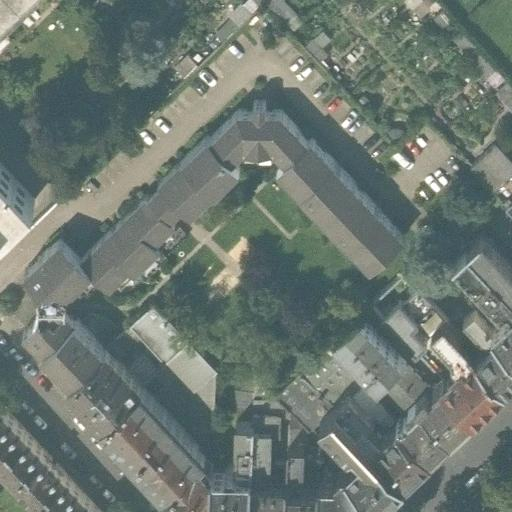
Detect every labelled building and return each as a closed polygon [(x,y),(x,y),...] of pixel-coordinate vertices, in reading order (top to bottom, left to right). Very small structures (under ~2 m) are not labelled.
[(0,0),(0,36),(14,23),(30,9),(21,0),(0,0)] [(21,0),(30,9),(34,5),(39,0),(21,0)] [(245,21),(267,0),(270,0),(294,25),(306,13),(294,0),(243,0),(234,10),(245,21)] [(436,0),(413,0),(420,13),(439,4),(436,0)] [(276,148),(287,158),(310,136),(283,109),(269,108),(268,95),(256,95),(256,107),(241,107),(211,137),(232,158),(244,147),(258,148),(276,148)] [(154,186),(148,191),(172,215),(177,210),(183,204),(193,213),(241,167),(232,158),(211,137),(207,133),(161,179),(154,186)] [(310,135),(310,136),(287,158),(278,167),(280,169),(317,207),(373,263),(405,231),(384,210),(339,164),(310,135)] [(492,187),(511,208),(511,157),(497,140),(470,164),(492,187)] [(52,149),(35,164),(58,189),(74,175),(52,149)] [(0,233),(35,201),(0,163),(0,233)] [(148,191),(82,257),(94,269),(89,273),(106,291),(132,265),(136,269),(161,244),(157,240),(177,220),(172,215),(148,191)] [(468,245),(511,291),(511,265),(482,233),(468,245)] [(24,330),(43,349),(77,315),(81,311),(81,307),(81,292),(76,287),(89,273),(94,269),(82,257),(61,236),(25,269),(39,288),(41,298),(37,313),(24,330)] [(492,326),(511,345),(511,291),(468,245),(453,259),(505,314),(492,326)] [(369,303),(416,352),(427,341),(412,326),(419,320),(404,304),(419,289),(402,271),(369,303)] [(132,319),(167,356),(189,335),(154,298),(132,319)] [(451,310),(460,319),(464,316),(465,317),(474,308),(463,298),(451,310)] [(477,353),(506,383),(511,377),(511,345),(492,326),(474,308),(465,317),(489,342),(477,353)] [(350,323),(454,433),(474,413),(441,379),(434,386),(362,313),(350,323)] [(105,345),(77,315),(43,349),(72,378),(105,345)] [(459,362),(441,379),(474,413),(506,383),(477,353),(443,317),(433,327),(452,346),(453,355),(459,362)] [(403,420),(433,452),(454,433),(350,323),(336,336),(403,407),(410,401),(416,408),(403,420)] [(203,350),(189,335),(167,356),(152,370),(166,385),(189,364),(203,350)] [(328,411),(336,404),(350,391),(360,381),(326,344),(294,374),(328,411)] [(105,345),(72,378),(65,384),(102,422),(143,383),(105,345)] [(189,364),(200,379),(194,386),(194,404),(202,404),(202,412),(214,411),(215,380),(215,364),(203,350),(189,364)] [(244,370),(243,389),(243,404),(253,404),(276,404),(276,428),(282,428),(283,399),(276,392),(255,370),(244,370)] [(283,399),(310,428),(322,417),(328,411),(294,374),(276,392),(283,399)] [(102,422),(131,455),(174,417),(143,383),(102,422)] [(237,404),(243,404),(243,389),(231,389),(231,404),(237,404)] [(336,404),(404,477),(433,452),(403,420),(385,437),(370,421),(374,417),(350,391),(336,404)] [(0,453),(25,430),(0,403),(0,453)] [(211,466),(210,511),(252,511),(253,404),(243,404),(237,404),(236,459),(245,459),(245,466),(211,466)] [(253,404),(252,511),(287,511),(288,475),(265,475),(265,458),(275,458),(276,428),(276,404),(253,404)] [(363,451),(349,463),(384,499),(404,477),(336,404),(328,411),(322,417),(350,448),(355,443),(363,451)] [(206,453),(174,417),(131,455),(163,491),(206,453)] [(0,463),(45,511),(60,511),(82,491),(25,430),(0,453),(0,463)] [(288,443),(288,475),(287,511),(318,511),(318,473),(307,473),(307,443),(288,443)] [(206,453),(163,491),(181,511),(210,511),(211,466),(212,458),(206,453)] [(318,511),(371,511),(384,499),(349,463),(339,472),(318,473),(318,511)] [(101,511),(82,491),(60,511),(101,511)]
